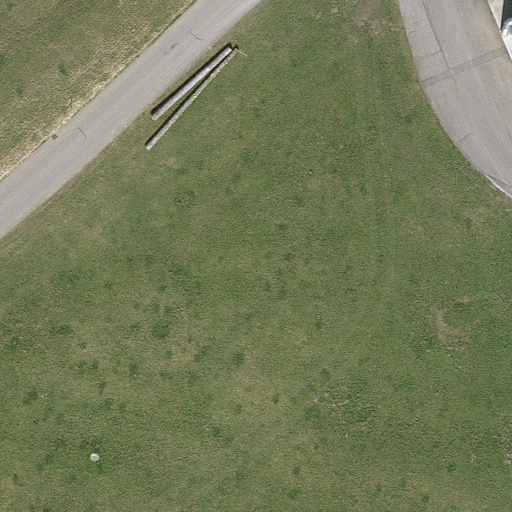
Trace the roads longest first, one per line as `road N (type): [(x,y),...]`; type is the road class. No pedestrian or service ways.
road 1 (unclassified): [(233,0),(0,211)]
road 2 (track): [(440,0),(511,153)]
